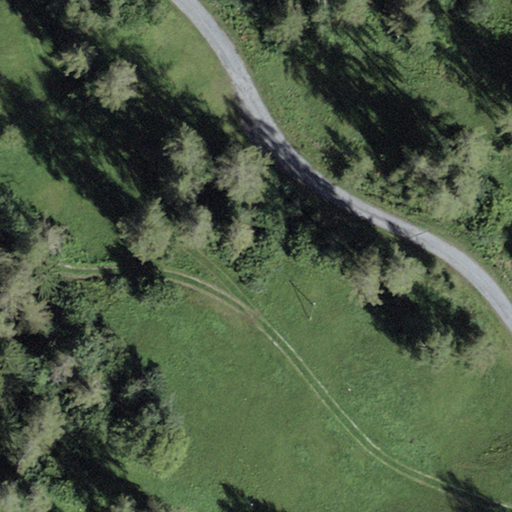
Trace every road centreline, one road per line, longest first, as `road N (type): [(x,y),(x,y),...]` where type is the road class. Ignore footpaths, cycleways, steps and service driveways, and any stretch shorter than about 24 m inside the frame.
road 1 (track): [(502,511),(388,465),(313,392),(282,346),(241,308),(198,284),(129,270),(65,270),(0,233)]
road 2 (unclassified): [(511,320),(453,254),(290,169),(269,146),(228,50),(188,0)]
